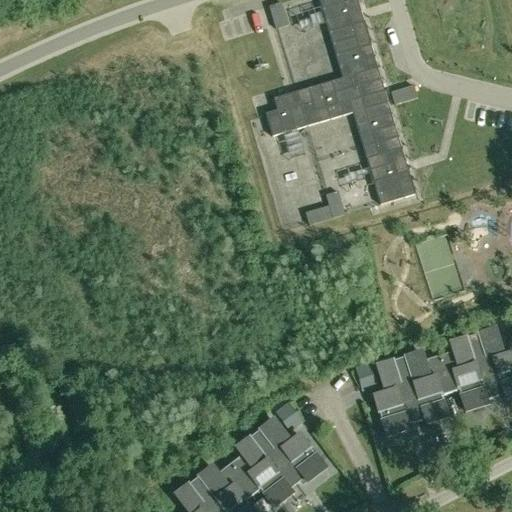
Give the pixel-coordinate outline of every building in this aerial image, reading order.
[(272,138),(352,114),(379,206),(414,196),(356,0),(345,3),(343,0),(317,0),(342,79),(273,100),(276,111),(265,114),(272,138)] [(297,0),(283,4),(286,14),(314,7),(312,0),(297,0)] [(283,15),(280,4),(268,7),(272,19),(283,15)] [(329,208),(340,204),(337,192),(325,196),(329,208)] [(319,223),(316,210),(304,214),(308,226),(319,223)] [(421,353),(376,367),(383,389),(386,388),(387,393),(373,397),(386,438),(408,431),(406,426),(424,421),(426,426),(448,419),(441,397),(458,391),(465,413),(487,406),(485,401),(503,396),(505,401),(511,398),(511,353),(499,357),(498,353),(501,352),(494,330),(449,344),(452,353),(423,362),(421,353)] [(354,369),(357,381),(373,376),(369,364),(354,369)] [(274,413),(282,423),(295,413),(287,403),(274,413)] [(325,470),(299,436),(287,445),(284,441),(286,439),(272,420),(235,449),(241,456),(217,475),(211,467),(174,496),(186,511),(190,511),(252,511),(245,502),(259,491),(273,509),(292,495),(289,491),(303,480),(306,484),(325,470)]
